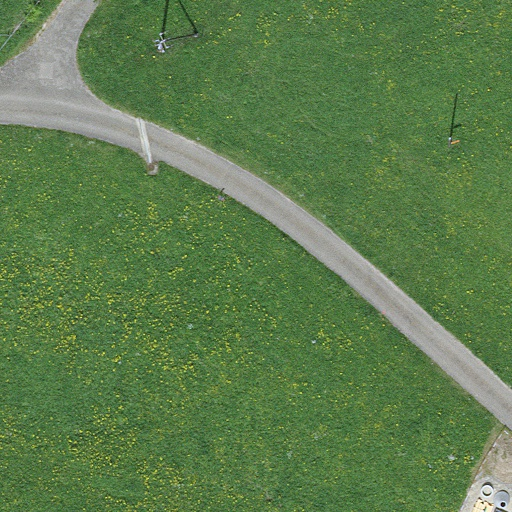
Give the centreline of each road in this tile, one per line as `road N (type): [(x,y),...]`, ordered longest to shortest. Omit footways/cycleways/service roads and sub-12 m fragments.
road 1 (unclassified): [(28,115),(154,143),(216,171),(310,238),(511,418)]
road 2 (unclassified): [(75,0),(42,62),(28,115)]
